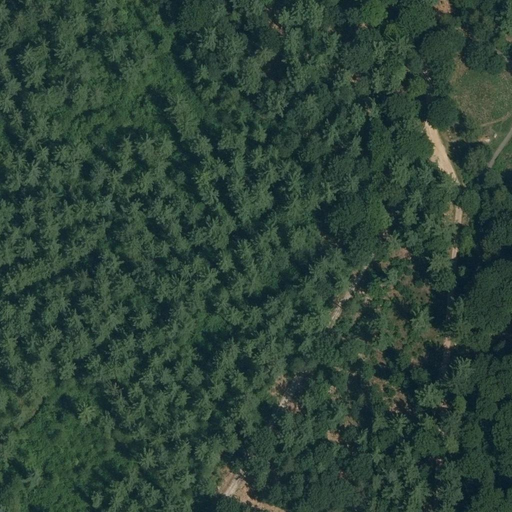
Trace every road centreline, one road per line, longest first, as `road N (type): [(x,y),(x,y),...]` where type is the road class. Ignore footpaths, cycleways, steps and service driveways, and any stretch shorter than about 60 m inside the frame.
road 1 (track): [(425,196),(309,358),(215,511)]
road 2 (track): [(449,168),(456,197),(433,511)]
road 3 (track): [(411,0),(449,168)]
